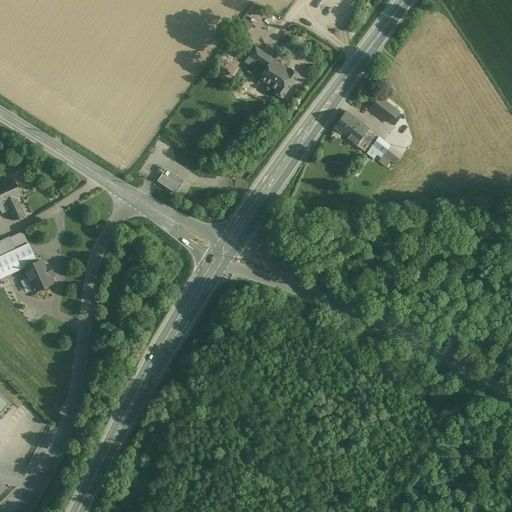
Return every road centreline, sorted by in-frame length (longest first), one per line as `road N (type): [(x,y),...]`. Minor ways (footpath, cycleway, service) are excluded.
road 1 (residential): [(131,195),(94,255),(64,431),(19,511)]
road 2 (secondary): [(222,252),(365,312),(511,400)]
road 3 (primary): [(222,252),(404,0)]
road 4 (primary): [(75,511),(222,252)]
road 5 (secondary): [(131,195),(0,112)]
